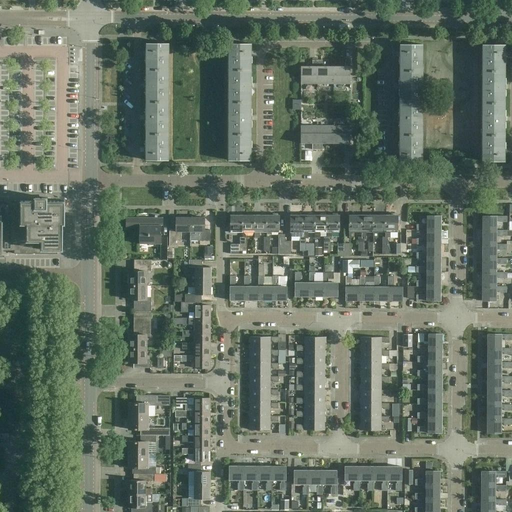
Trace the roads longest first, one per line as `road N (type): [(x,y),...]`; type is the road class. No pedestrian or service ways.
road 1 (residential): [(392,181),(390,43),(266,47),(259,58),(259,181)]
road 2 (unclassified): [(137,19),(500,22)]
road 3 (unclassified): [(90,180),(89,19)]
road 4 (residential): [(137,180),(137,19)]
road 5 (residential): [(220,180),(224,319)]
road 6 (residential): [(457,319),(459,182)]
road 7 (residential): [(224,382),(89,382)]
road 8 (residential): [(259,181),(392,181)]
road 9 (unclassified): [(87,511),(89,382)]
road 10 (residential): [(456,447),(457,319)]
road 11 (residential): [(339,447),(339,319)]
